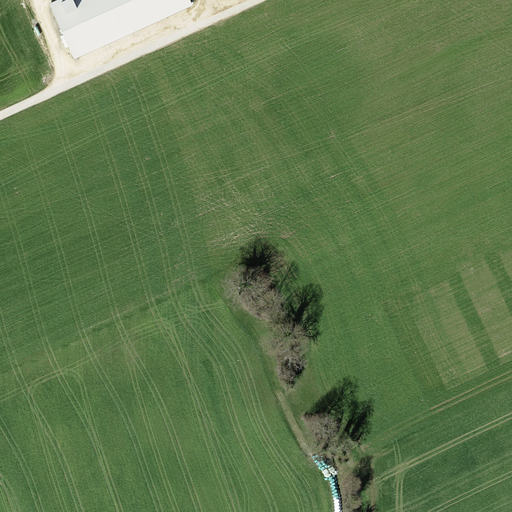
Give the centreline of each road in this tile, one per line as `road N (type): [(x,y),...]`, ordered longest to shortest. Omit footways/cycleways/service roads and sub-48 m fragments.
road 1 (track): [(217,270),(270,388),(334,496),(335,511)]
road 2 (unknown): [(0,113),(214,16)]
